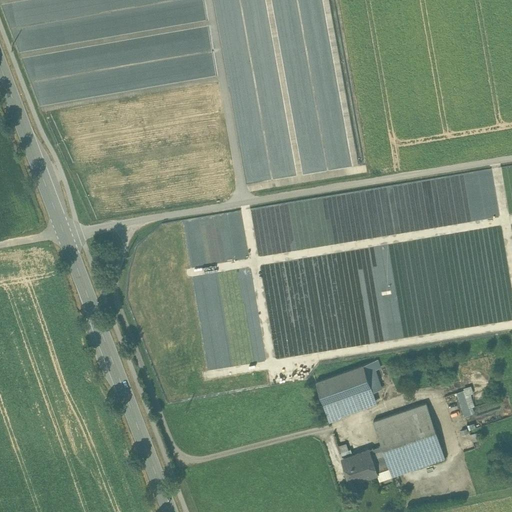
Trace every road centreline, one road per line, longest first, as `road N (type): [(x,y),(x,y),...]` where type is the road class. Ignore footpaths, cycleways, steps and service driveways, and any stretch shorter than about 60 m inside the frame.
road 1 (unclassified): [(64,232),(511,159)]
road 2 (primary): [(64,232),(170,511)]
road 3 (primary): [(0,64),(64,232)]
